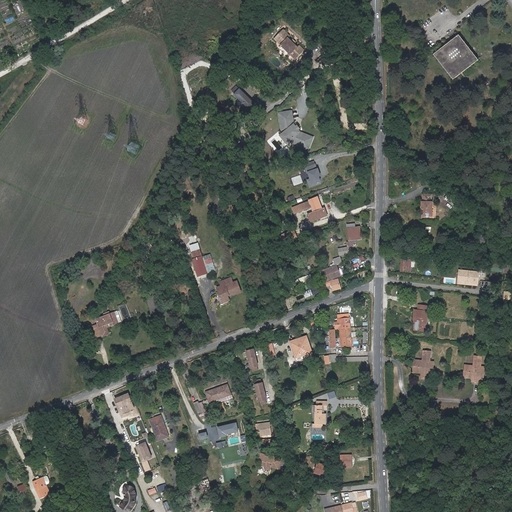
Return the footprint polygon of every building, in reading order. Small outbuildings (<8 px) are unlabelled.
[(291,36),(288,33),(278,43),(283,48),(287,48),(288,46),(290,48),(289,50),(289,53),(291,55),(293,53),(298,58),(305,51),(300,45),(298,47),(295,44),(292,41),(289,38),(291,36)] [(433,54),(454,79),(479,60),(459,34),(433,54)] [(230,91),(249,110),(256,103),(237,84),(230,91)] [(290,112),(279,114),(280,122),(282,121),(283,130),(285,132),(284,133),(282,134),(286,138),(288,138),(291,141),(292,140),(293,142),(304,146),(304,148),(308,150),(313,138),(301,132),(299,130),(298,130),(297,131),(295,128),(296,127),(294,125),(293,119),(291,119),(290,112)] [(282,134),(280,136),(287,144),(291,141),(288,138),(286,138),(282,134)] [(293,144),(304,148),(304,146),(293,142),(292,140),(291,141),(293,144)] [(306,179),(308,186),(323,181),(317,163),(305,167),(309,178),(306,179)] [(293,186),(302,183),(300,175),(291,178),(293,186)] [(444,199),(453,205),(457,199),(449,193),(444,199)] [(422,201),(422,216),(432,216),(433,201),(432,201),(432,194),(423,194),(423,201),(422,201)] [(309,222),(326,216),(324,210),(322,211),(321,209),(317,197),(308,201),(308,202),(292,208),(294,214),(311,208),(312,212),(307,215),(309,222)] [(487,222),(480,215),(475,220),(482,227),(487,222)] [(179,241),(189,240),(186,223),(177,224),(179,241)] [(358,232),(357,228),(354,228),(353,224),(347,225),(349,246),(356,246),(355,240),(360,239),(360,232),(358,232)] [(198,277),(216,271),(211,254),(203,256),(199,242),(189,245),(198,277)] [(340,256),(333,259),(335,265),(336,265),(342,263),(340,256)] [(332,267),(322,271),(325,281),(340,275),(337,267),(332,269),(332,267)] [(479,272),(458,269),(456,284),(477,287),(479,272)] [(232,279),(221,283),(222,287),(226,285),(226,286),(233,284),(232,279)] [(326,283),(326,286),(331,284),(333,289),(335,289),(335,290),(340,288),(338,279),(333,281),(332,280),(326,283)] [(226,286),(226,285),(222,287),(218,288),(220,295),(222,302),(223,303),(230,301),(228,296),(231,295),(230,294),(233,293),(233,294),(234,296),(241,293),(237,282),(233,284),(226,286)] [(511,291),(504,291),(503,300),(511,300),(511,291)] [(426,331),(428,312),(417,310),(415,330),(426,331)] [(103,326),(113,322),(114,324),(118,323),(116,317),(115,313),(97,319),(99,325),(93,327),(97,337),(104,335),(105,332),(103,326)] [(340,330),(342,347),(352,346),(349,319),(338,320),(339,330),(340,330)] [(109,334),(106,327),(114,324),(113,322),(103,326),(105,332),(104,335),(104,336),(109,334)] [(290,344),(295,358),(311,353),(307,339),(290,344)] [(246,350),(245,350),(250,367),(257,365),(253,348),(252,348),(246,350)] [(414,361),(413,371),(422,372),(424,373),(424,377),(428,378),(428,373),(433,374),(434,363),(429,362),(431,352),(424,351),(423,362),(414,361)] [(465,366),(464,376),(473,377),(475,378),(475,382),(479,383),(479,378),(484,378),(485,368),(480,367),(481,356),(475,356),(474,366),(465,366)] [(225,382),(204,389),(207,399),(216,396),(219,395),(220,398),(230,395),(225,382)] [(254,383),(254,384),(258,400),(265,399),(265,398),(261,382),(260,382),(254,383)] [(128,394),(115,400),(119,413),(131,409),(134,416),(137,415),(134,407),(133,408),(128,394)] [(192,399),(196,412),(202,410),(201,408),(199,408),(196,397),(192,399)] [(316,405),(315,424),(323,424),(326,424),(326,414),(325,414),(322,414),(322,410),(323,410),(323,405),(325,406),(327,406),(327,401),(317,401),(317,405),(316,405)] [(82,412),(83,416),(91,414),(93,419),(97,418),(93,408),(82,412)] [(119,413),(121,418),(133,414),(131,409),(119,413)] [(167,436),(160,416),(149,420),(156,440),(167,436)] [(236,422),(196,431),(199,441),(238,432),(236,422)] [(270,422),(257,424),(258,435),(263,434),(262,433),(272,432),(270,422)] [(135,446),(142,463),(154,458),(147,442),(135,446)] [(281,459),(279,458),(273,456),(273,457),(269,456),(261,454),(259,460),(262,461),(261,463),(266,465),(266,466),(265,467),(271,469),(272,466),(278,468),(279,464),(281,459)] [(352,455),(341,455),(341,467),(350,467),(350,463),(352,463),(352,455)] [(326,466),(318,463),(315,472),(322,475),(326,466)] [(50,495),(44,482),(42,478),(33,482),(40,498),(45,496),(49,495),(50,495)] [(159,492),(168,489),(166,483),(157,487),(159,492)] [(28,494),(24,484),(17,487),(22,497),(28,494)] [(125,495),(125,496),(125,497),(125,498),(124,500),(120,506),(129,511),(134,503),(135,500),(135,497),(135,493),(133,489),(132,488),(131,487),(129,486),(127,486),(126,486),(125,488),(124,489),(124,490),(124,492),(125,495)]
